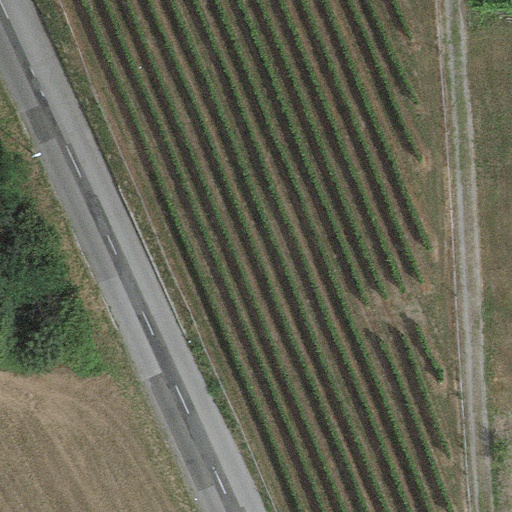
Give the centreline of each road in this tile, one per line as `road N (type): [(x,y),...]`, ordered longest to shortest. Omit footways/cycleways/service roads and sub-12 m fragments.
road 1 (tertiary): [(1,0),(236,511)]
road 2 (track): [(486,511),(454,0)]
